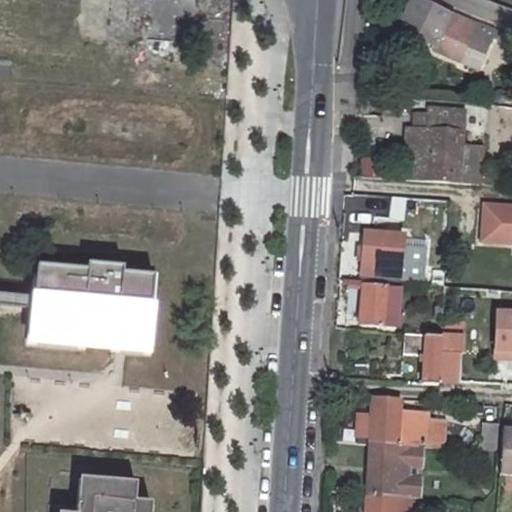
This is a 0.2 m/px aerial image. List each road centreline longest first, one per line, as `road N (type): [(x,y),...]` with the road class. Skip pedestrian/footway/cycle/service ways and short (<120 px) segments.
road 1 (residential): [(284,511),(314,89)]
road 2 (track): [(294,386),(511,395)]
